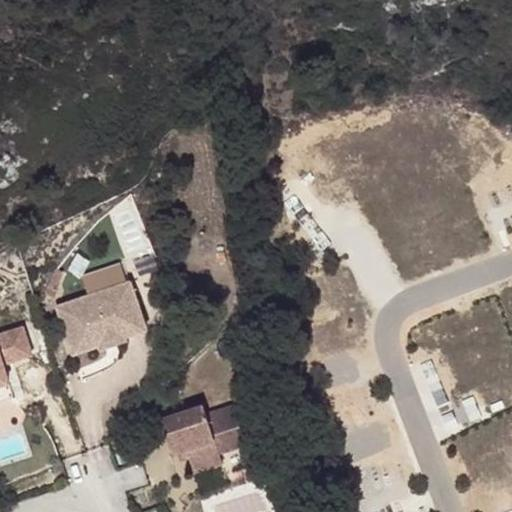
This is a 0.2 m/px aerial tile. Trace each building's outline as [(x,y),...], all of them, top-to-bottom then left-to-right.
[(150,336),(134,288),(61,312),(74,353),(100,345),(106,347),(123,341),(126,336),(129,343),(150,336)] [(0,392),(12,389),(6,371),(3,361),(12,358),(16,368),(35,361),(26,335),(0,343),(0,392)] [(100,345),(74,353),(76,360),(102,352),(104,357),(130,348),(129,343),(126,336),(123,341),(106,347),(100,345)] [(6,371),(16,368),(12,358),(3,361),(6,371)] [(12,389),(0,392),(0,408),(17,403),(12,389)] [(204,406),(162,420),(173,452),(185,447),(194,471),(222,461),(219,452),(245,443),(233,407),(207,415),(204,406)]
